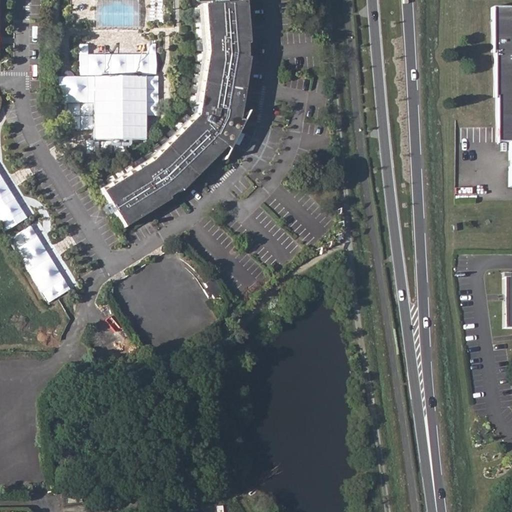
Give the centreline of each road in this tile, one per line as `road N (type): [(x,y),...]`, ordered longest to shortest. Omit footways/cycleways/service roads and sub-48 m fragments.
road 1 (secondary): [(375,0),(397,234),(434,478)]
road 2 (secondary): [(434,478),(409,0)]
